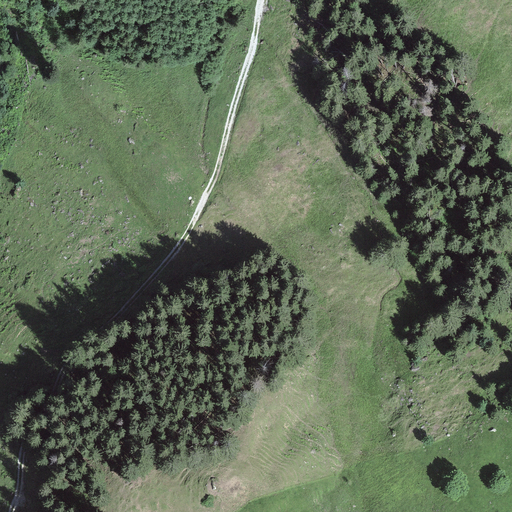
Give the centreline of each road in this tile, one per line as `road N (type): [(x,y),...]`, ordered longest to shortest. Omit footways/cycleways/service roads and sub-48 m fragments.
road 1 (track): [(89,338),(188,231),(219,160),(260,0)]
road 2 (track): [(89,338),(63,367),(54,401),(20,448),(11,511)]
